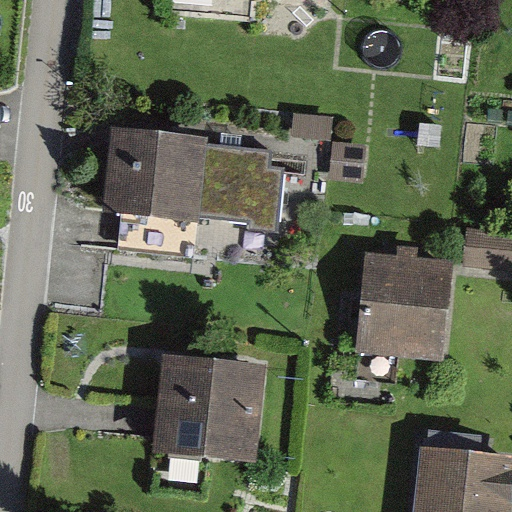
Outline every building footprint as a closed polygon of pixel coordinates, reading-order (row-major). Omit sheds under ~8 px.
[(170,0),(169,16),(256,22),(256,0),(170,0)] [(272,151),(124,144),(120,217),(268,225),(272,151)] [(468,271),(511,276),(511,242),(472,237),(468,271)] [(373,265),(363,348),(452,358),(462,275),(373,265)] [(172,355),(162,458),(261,468),(271,364),(172,355)] [(511,511),(511,459),(426,455),(423,511),(511,511)]
